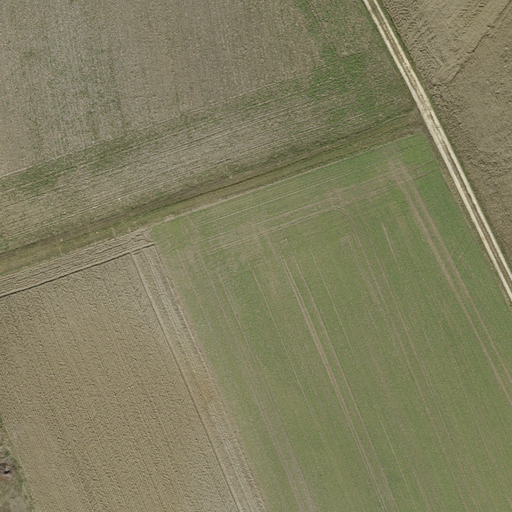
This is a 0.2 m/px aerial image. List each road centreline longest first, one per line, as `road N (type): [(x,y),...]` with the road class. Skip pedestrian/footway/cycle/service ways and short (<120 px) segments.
road 1 (track): [(430,115),(0,267)]
road 2 (track): [(372,0),(511,282)]
